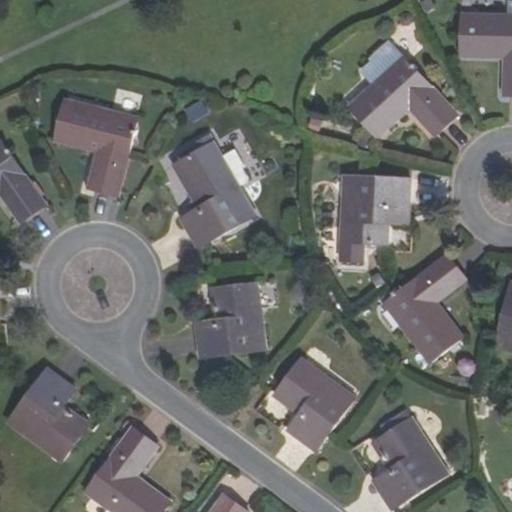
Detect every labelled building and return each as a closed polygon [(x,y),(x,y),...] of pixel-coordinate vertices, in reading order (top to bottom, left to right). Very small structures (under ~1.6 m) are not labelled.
[(460,19),(460,59),(505,60),(504,97),(511,97),(511,3),(505,3),(505,19),(460,19)] [(368,93),(395,67),(381,52),(364,67),(366,69),(355,79),(368,93)] [(397,65),(395,67),(368,93),(344,115),(371,145),(403,116),(429,143),(451,123),(397,65)] [(104,154),(93,189),(120,197),(143,123),(73,102),(61,141),(104,154)] [(52,200),(19,130),(0,139),(0,184),(9,180),(25,213),(52,200)] [(224,156),(188,176),(196,189),(190,192),(199,208),(182,217),(199,247),(257,214),(224,156)] [(412,177),(347,174),(344,260),(367,261),(368,241),(385,242),(385,228),(391,228),(392,210),(411,211),(412,177)] [(183,179),(190,192),(196,189),(188,176),(183,179)] [(449,254),(387,300),(429,358),(462,334),(437,299),(467,277),(449,254)] [(511,284),(505,283),(489,346),(511,352),(511,284)] [(260,285),(219,289),(220,304),(214,305),(216,323),(197,324),(200,358),(266,352),(260,285)] [(282,393),(293,401),(289,406),(304,417),(292,433),(319,453),(359,399),(306,360),(282,393)] [(75,389),(47,368),(8,421),(61,461),(86,428),(74,420),(77,415),(63,405),(75,389)] [(289,406),(293,401),(282,393),(278,398),(289,406)] [(89,424),(77,415),(74,420),(86,428),(89,424)] [(381,458),(390,473),(374,483),(393,511),(448,477),(412,421),(378,442),(386,455),(381,458)] [(137,477),(159,447),(135,429),(89,492),(115,511),(164,511),(172,502),(137,477)] [(373,445),(381,458),(386,455),(378,442),(373,445)] [(227,495),(214,511),(250,511),(251,511),(227,495)]
